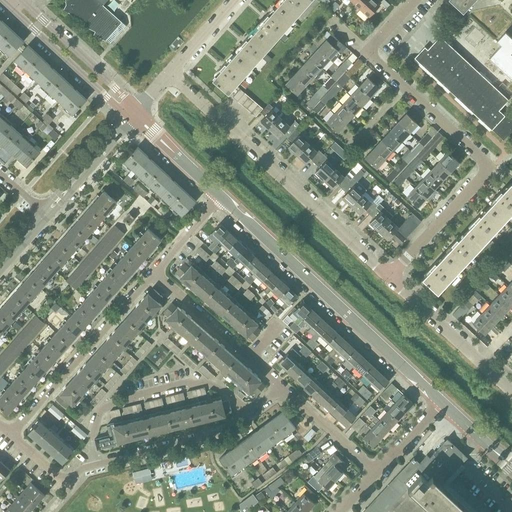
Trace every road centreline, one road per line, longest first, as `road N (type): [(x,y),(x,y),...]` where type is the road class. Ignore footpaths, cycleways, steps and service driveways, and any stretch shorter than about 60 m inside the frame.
road 1 (tertiary): [(442,402),(221,196)]
road 2 (residential): [(391,278),(171,74)]
road 3 (residential): [(391,278),(491,166),(401,84)]
road 4 (residential): [(251,411),(219,385),(196,381),(109,403),(89,427),(92,466)]
road 5 (residential): [(7,436),(158,270)]
road 6 (residential): [(92,466),(205,440),(251,411)]
road 7 (tertiary): [(134,115),(23,1)]
road 8 (tertiary): [(14,13),(134,115)]
road 9 (residential): [(47,212),(134,115)]
road 10 (residential): [(252,357),(158,270)]
road 11 (residential): [(376,474),(283,388)]
